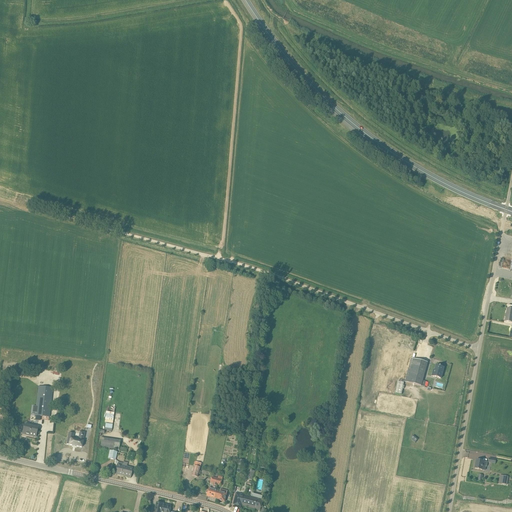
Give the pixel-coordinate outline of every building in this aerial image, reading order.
[(409,356),(384,351),(376,390),(401,395),(409,356)] [(427,363),(412,358),(405,382),(421,386),(427,363)] [(435,370),(434,370),(432,376),(441,379),(444,368),(436,366),(435,370)] [(53,388),(39,386),(35,415),(50,417),(53,388)] [(113,423),(113,412),(105,412),(104,423),(113,423)] [(38,428),(24,425),(22,433),(25,433),(25,434),(35,437),(38,428)] [(73,440),(74,434),(69,433),(66,445),(81,448),(84,437),(79,435),(78,441),(73,440)] [(100,437),(98,447),(119,450),(120,440),(100,437)] [(117,452),(110,451),(108,459),(115,460),(117,452)] [(487,467),(487,462),(476,460),(475,468),(485,470),(485,467),(487,467)] [(114,474),(124,477),(125,473),(122,472),(124,466),(122,466),(123,463),(118,462),(117,464),(114,474)] [(196,462),(195,466),(192,476),(198,478),(199,474),(200,475),(201,471),(200,471),(201,468),(202,464),(196,462)] [(132,468),(124,466),(122,472),(125,473),(124,477),(130,478),(132,468)] [(507,485),(509,477),(500,475),(499,484),(507,485)] [(217,490),(218,485),(217,485),(218,478),(212,477),(210,483),(214,484),(212,489),(210,488),(209,490),(208,490),(207,491),(206,493),(207,493),(208,494),(207,496),(215,498),(217,490)] [(221,491),(217,490),(215,498),(219,499),(218,501),(225,502),(228,491),(221,490),(221,491)] [(242,505),(245,494),(237,492),(233,505),(242,507),(242,505)] [(242,505),(260,510),(263,499),(245,494),(242,505)] [(165,511),(166,508),(163,507),(163,504),(156,503),(154,511),(165,511)]
